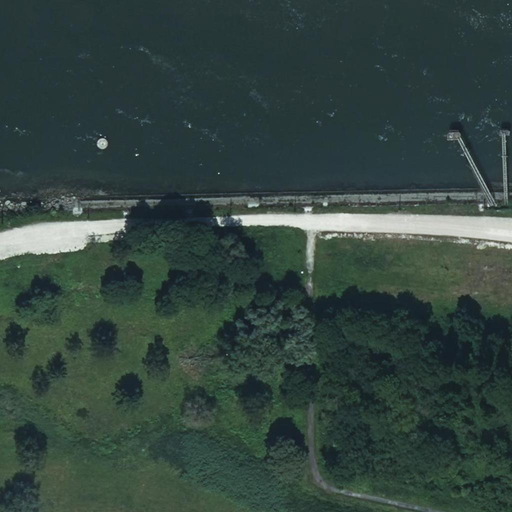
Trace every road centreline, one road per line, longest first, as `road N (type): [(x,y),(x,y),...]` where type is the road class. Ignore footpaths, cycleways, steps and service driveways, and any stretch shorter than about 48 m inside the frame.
road 1 (track): [(423,511),(342,496),(314,477),(302,426),(310,218)]
road 2 (track): [(0,235),(162,217),(310,218)]
road 3 (track): [(310,218),(511,239)]
